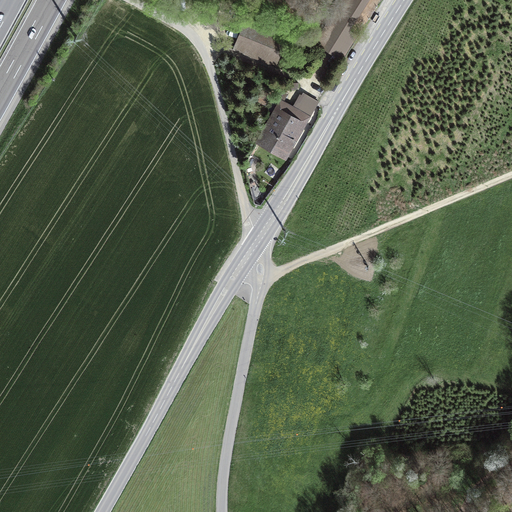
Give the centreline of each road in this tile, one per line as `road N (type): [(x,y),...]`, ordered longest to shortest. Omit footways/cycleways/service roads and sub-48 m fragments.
road 1 (tertiary): [(403,0),(248,253)]
road 2 (tertiary): [(248,253),(102,511)]
road 3 (track): [(260,277),(511,174)]
road 4 (unclassified): [(248,253),(260,277),(222,511)]
road 5 (track): [(190,36),(211,69),(243,200),(260,235)]
road 6 (track): [(341,102),(190,36)]
